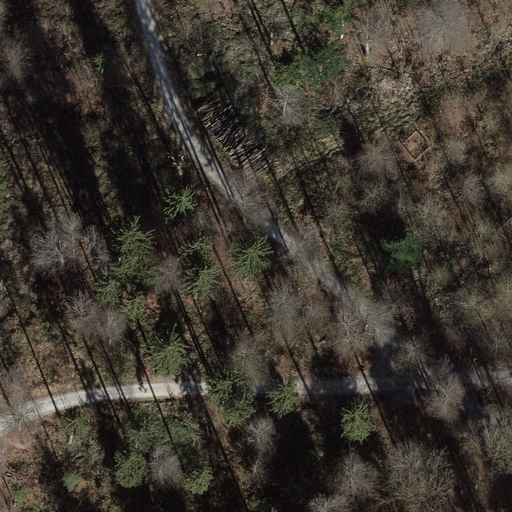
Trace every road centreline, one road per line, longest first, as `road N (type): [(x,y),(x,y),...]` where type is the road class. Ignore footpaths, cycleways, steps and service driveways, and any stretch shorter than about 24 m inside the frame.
road 1 (track): [(447,379),(217,174),(179,121),(141,0)]
road 2 (track): [(447,379),(98,393),(0,425)]
